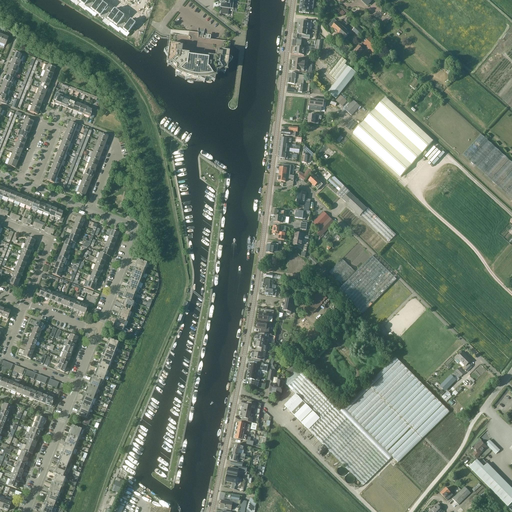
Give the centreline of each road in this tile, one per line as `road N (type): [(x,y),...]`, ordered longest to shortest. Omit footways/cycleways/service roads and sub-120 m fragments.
road 1 (tertiary): [(211,511),(258,271),(293,0)]
road 2 (residential): [(97,331),(135,228),(91,207)]
road 3 (unknown): [(511,295),(408,185)]
road 4 (residential): [(21,181),(43,122),(57,128),(35,186)]
road 5 (residential): [(26,511),(76,383)]
road 6 (residential): [(76,383),(7,355),(24,303)]
